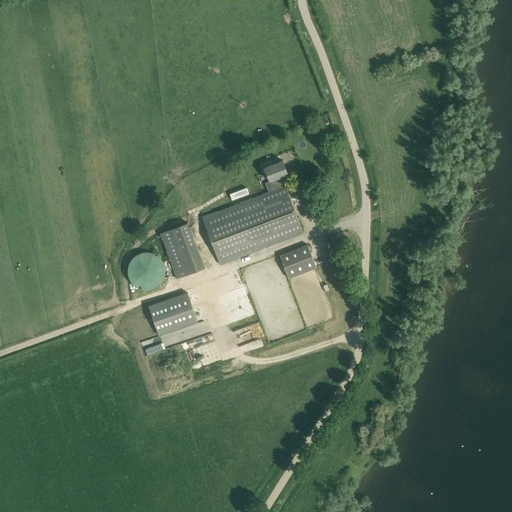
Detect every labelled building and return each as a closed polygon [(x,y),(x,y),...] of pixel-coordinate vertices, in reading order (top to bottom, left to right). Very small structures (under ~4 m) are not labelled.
[(288,174),(282,160),(265,166),(271,180),(265,182),(269,192),(203,218),(221,264),(303,233),(285,186),(281,176),(288,174)] [(231,198),(248,193),(246,187),(229,193),(231,198)] [(157,250),(160,258),(168,255),(177,279),(205,268),(188,223),(160,234),(165,246),(157,250)] [(308,244),(299,248),(279,255),(288,277),(316,267),(308,244)] [(129,265),(128,271),(129,276),(131,281),(134,285),(139,288),(144,290),(149,290),(155,288),(159,285),(163,281),(165,276),(166,271),(165,266),(163,262),(160,258),(156,255),(151,253),(145,252),(140,253),(135,256),(131,260),(129,265)] [(197,322),(187,292),(148,306),(159,335),(197,322)]
